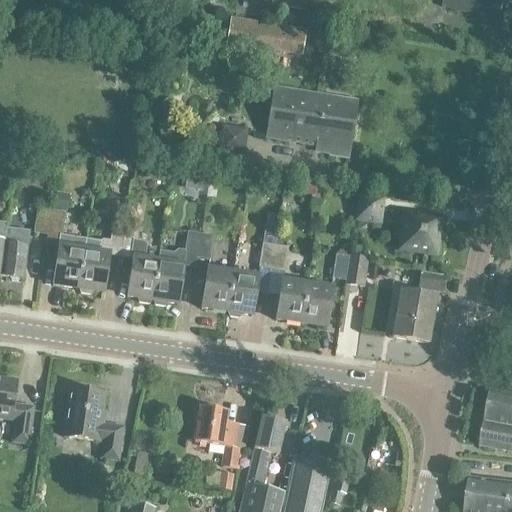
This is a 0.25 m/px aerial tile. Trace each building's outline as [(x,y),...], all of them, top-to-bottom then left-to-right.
[(272,0),(272,5),(305,10),(306,0),(272,0)] [(445,0),(443,7),(499,21),(504,0),(445,0)] [(227,43),(301,56),(305,31),(232,19),(227,43)] [(315,51),(340,55),(343,41),(317,37),(315,51)] [(273,88),(265,139),(331,149),(329,156),(348,159),(357,101),(273,88)] [(67,214),(69,196),(56,194),(53,211),(67,214)] [(357,220),(380,223),(383,201),(360,198),(357,220)] [(38,210),(34,234),(48,236),(51,212),(38,210)] [(53,286),(54,286),(54,285),(77,289),(85,241),(61,237),(65,214),(51,212),(48,236),(46,245),(59,247),(53,286)] [(404,213),(399,251),(436,256),(441,219),(404,213)] [(110,245),(85,241),(77,289),(79,289),(80,294),(91,295),(93,291),(103,294),(109,254),(121,256),(126,223),(113,221),(110,245)] [(149,304),(151,300),(157,263),(144,261),(146,246),(144,242),(136,241),(139,224),(126,223),(121,256),(133,258),(127,297),(137,298),(138,303),(149,304)] [(4,242),(0,277),(23,280),(31,232),(6,229),(4,242)] [(157,263),(151,300),(153,301),(154,305),(165,307),(167,303),(176,304),(176,305),(177,305),(183,265),(195,267),(197,258),(196,258),(200,233),(188,231),(185,251),(178,250),(174,253),(160,251),(158,263),(157,263)] [(213,235),(200,233),(196,258),(210,260),(213,235)] [(259,268),(271,270),(275,247),(263,245),(259,268)] [(287,249),(275,247),(271,270),(283,272),(287,249)] [(333,278),(346,280),(349,258),(337,256),(333,278)] [(367,260),(349,258),(346,280),(364,282),(367,260)] [(202,309),(226,312),(233,270),(208,266),(202,309)] [(259,274),(233,270),(226,312),(228,313),(230,317),(239,319),(242,315),(252,317),(259,274)] [(417,290),(441,294),(444,278),(420,274),(417,290)] [(282,279),(276,321),(301,325),(308,283),(282,279)] [(333,287),(308,283),(301,325),(326,329),(333,287)] [(392,339),(411,342),(416,316),(413,315),(417,296),(400,293),(392,339)] [(413,315),(416,316),(411,342),(428,345),(437,299),(417,296),(413,315)] [(15,383),(0,380),(0,419),(15,421),(12,443),(27,445),(32,409),(12,406),(15,383)] [(103,395),(69,390),(62,438),(103,443),(101,459),(117,461),(121,428),(101,425),(101,420),(99,420),(103,395)] [(511,394),(489,390),(477,445),(511,452),(511,445),(511,394)] [(227,413),(199,409),(193,443),(225,448),(222,467),(238,469),(241,450),(247,427),(225,424),(227,413)] [(261,419),(239,511),(284,511),(288,495),(262,489),(270,455),(279,457),(286,425),(261,419)] [(138,454),(135,475),(148,477),(152,456),(138,454)] [(284,511),(320,511),(330,467),(297,459),(290,496),(288,495),(284,511)] [(220,490),(231,492),(233,477),(222,475),(220,490)] [(345,497),(349,482),(334,478),(328,506),(339,508),(342,496),(345,497)] [(464,511),(511,511),(511,484),(468,479),(464,511)] [(361,501),(358,511),(367,511),(369,503),(361,501)] [(131,511),(153,511),(155,508),(133,503),(131,511)]
